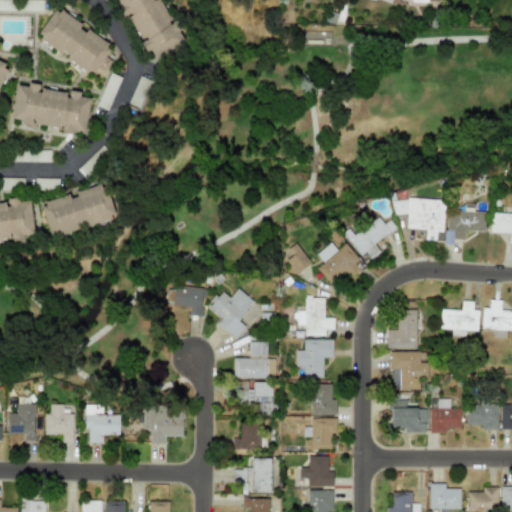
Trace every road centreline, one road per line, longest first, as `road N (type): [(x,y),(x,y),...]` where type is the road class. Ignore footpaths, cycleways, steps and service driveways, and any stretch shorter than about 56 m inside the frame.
road 1 (residential): [(362,511),(362,335),(374,296),(426,264),(511,270)]
road 2 (residential): [(0,469),(203,473)]
road 3 (residential): [(362,457),(511,461)]
road 4 (residential): [(202,511),(197,364)]
